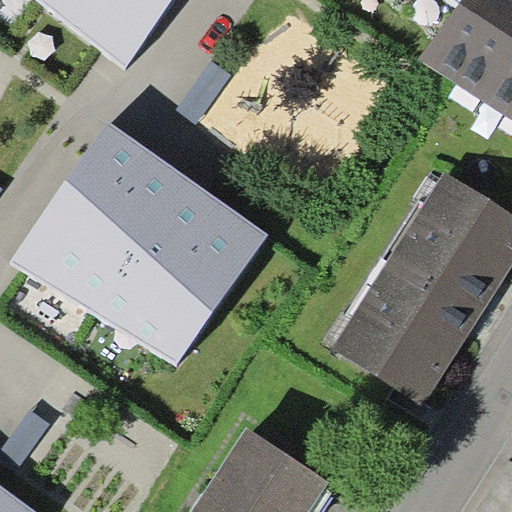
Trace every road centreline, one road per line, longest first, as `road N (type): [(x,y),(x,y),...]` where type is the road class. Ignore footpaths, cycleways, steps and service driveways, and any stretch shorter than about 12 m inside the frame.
road 1 (unknown): [(229,0),(0,257)]
road 2 (residential): [(428,511),(511,377)]
